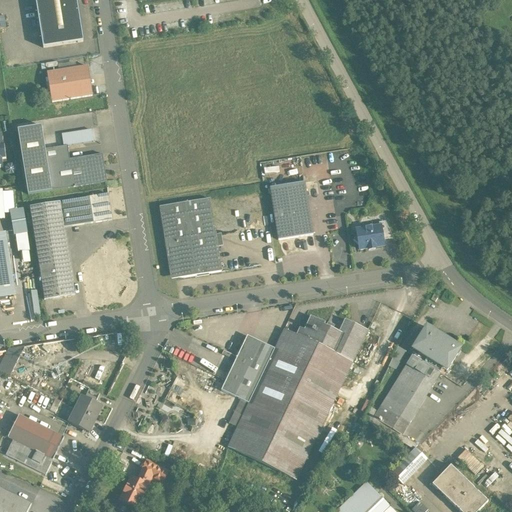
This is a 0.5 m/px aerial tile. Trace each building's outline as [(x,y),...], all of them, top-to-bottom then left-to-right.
[(34,0),(43,48),(83,42),(75,0),(34,0)] [(87,67),(47,73),(48,83),(46,83),(48,93),(50,92),(52,103),(92,96),(87,67)] [(52,192),(45,150),(41,127),(18,131),(29,196),(52,192)] [(91,131),(61,135),(63,147),(67,147),(93,142),(91,131)] [(63,147),(45,150),(52,192),(106,183),(102,155),(69,160),(67,147),(63,147)] [(304,183),(270,189),(278,241),(312,235),(304,183)] [(108,195),(98,196),(102,222),(112,221),(108,195)] [(98,196),(89,198),(93,224),(102,222),(98,196)] [(89,198),(60,203),(64,228),(93,224),(89,198)] [(210,200),(159,208),(169,268),(172,274),(177,278),(183,278),(221,272),(210,200)] [(60,203),(30,207),(32,221),(44,300),(74,296),(64,228),(60,203)] [(23,210),(9,212),(13,236),(18,235),(25,234),(27,234),(23,210)] [(392,239),(385,222),(378,223),(379,227),(380,227),(382,241),(392,239)] [(379,227),(356,231),(357,235),(353,241),(358,245),(359,250),(383,246),(382,241),(380,227),(379,227)] [(25,234),(18,235),(20,251),(28,250),(25,234)] [(339,334),(323,326),(324,324),(310,317),(304,331),(300,329),(296,336),(352,363),(367,331),(345,321),(339,334)] [(452,344),(426,328),(412,350),(416,352),(413,357),(439,373),(442,369),(446,371),(457,354),(459,350),(452,345),(452,344)] [(296,336),(284,330),(274,350),(248,405),(237,428),(227,449),(296,481),(352,363),(296,336)] [(247,337),(221,391),(241,401),(248,405),(274,350),(247,337)] [(24,347),(8,350),(0,365),(0,371),(9,376),(24,347)] [(413,357),(374,419),(398,433),(405,423),(408,424),(439,374),(439,373),(413,357)] [(100,395),(89,389),(86,395),(97,400),(100,395)] [(101,393),(98,401),(107,405),(111,398),(101,393)] [(86,395),(85,398),(95,403),(97,400),(86,395)] [(85,398),(82,397),(75,410),(95,421),(102,407),(95,403),(85,398)] [(248,405),(241,401),(229,425),(237,428),(248,405)] [(95,421),(75,410),(68,424),(89,434),(95,421)] [(64,439),(19,416),(8,439),(13,442),(52,461),(64,439)] [(52,461),(13,442),(6,456),(45,475),(52,461)] [(172,448),(169,445),(164,456),(168,458),(172,448)] [(415,449),(390,474),(402,485),(427,460),(415,449)] [(483,467),(465,450),(457,459),(475,476),(483,467)] [(146,462),(141,473),(141,474),(137,482),(131,479),(120,501),(136,509),(141,498),(149,496),(146,488),(151,478),(162,484),(168,473),(146,462)] [(450,466),(432,485),(459,511),(478,511),(488,502),(450,466)] [(366,483),(336,511),(355,511),(375,493),(366,483)] [(0,511),(27,511),(31,505),(0,489),(0,511)] [(355,511),(383,511),(389,507),(375,493),(355,511)] [(419,502),(411,511),(412,511),(426,511),(428,511),(419,502)]
